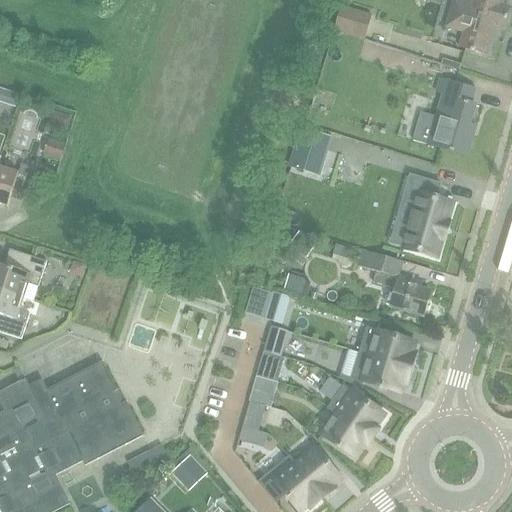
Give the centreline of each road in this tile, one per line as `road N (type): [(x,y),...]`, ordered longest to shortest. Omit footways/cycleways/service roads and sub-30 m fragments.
road 1 (tertiary): [(453,419),(511,201)]
road 2 (residential): [(265,511),(214,451),(252,331)]
